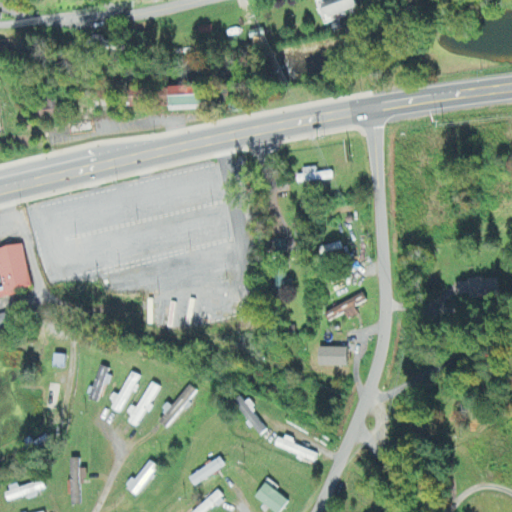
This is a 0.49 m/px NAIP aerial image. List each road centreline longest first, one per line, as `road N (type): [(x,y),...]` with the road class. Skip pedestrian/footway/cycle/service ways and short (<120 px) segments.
road 1 (primary): [(511,83),(292,122),(0,189)]
road 2 (residential): [(309,511),(369,389),(384,331),(373,107)]
road 3 (residential): [(369,389),(386,393),(432,364),(511,344)]
road 4 (residential): [(48,19),(189,0)]
road 5 (residential): [(447,511),(351,425)]
